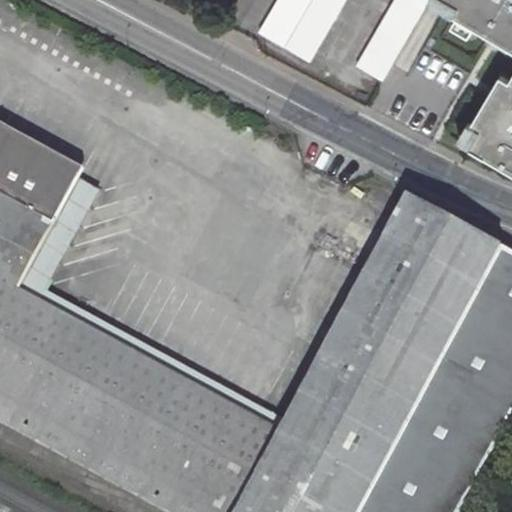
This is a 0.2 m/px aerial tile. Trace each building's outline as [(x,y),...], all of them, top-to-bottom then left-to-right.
[(284,47),(311,0),(277,0),(259,32),(284,47)] [(345,0),(311,0),(284,47),(309,61),(345,0)] [(398,0),(359,67),(383,81),(428,4),(430,0),(398,0)] [(511,0),(430,0),(428,4),(444,14),(511,53),(511,78),(509,84),(500,78),(470,128),(467,126),(459,141),(511,173),(511,0)] [(0,393),(220,511),(458,511),(511,410),(511,254),(410,200),(287,429),(49,302),(24,289),(85,180),(0,134),(0,393)] [(49,302),(107,192),(85,180),(24,289),(49,302)] [(0,411),(189,511),(220,511),(0,393),(0,411)]
